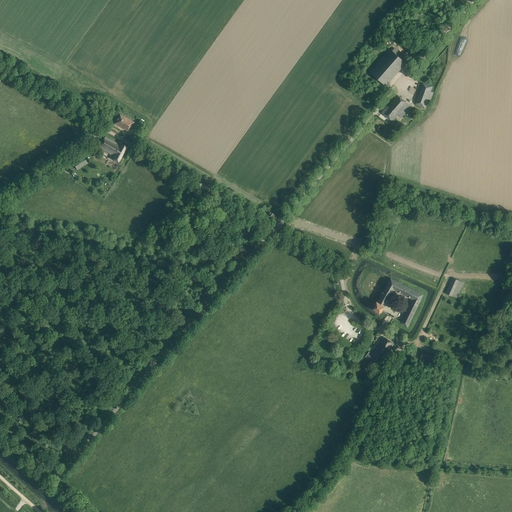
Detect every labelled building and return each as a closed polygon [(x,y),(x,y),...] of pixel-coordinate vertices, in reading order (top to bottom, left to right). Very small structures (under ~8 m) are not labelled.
[(406,63),(402,60),(389,49),(390,50),(371,72),(370,71),(370,72),(386,86),(406,63)] [(432,86),(423,83),(415,105),(424,108),(428,99),(431,100),(434,93),(430,92),(432,86)] [(398,115),(401,118),(411,106),(397,95),(388,107),(387,106),(382,113),(392,121),(398,115)] [(128,131),(134,122),(120,114),(115,124),(128,131)] [(118,144),(105,137),(99,148),(112,156),(111,158),(118,162),(127,147),(120,143),(120,144),(118,144)] [(85,160),(75,166),(77,170),(87,163),(85,160)] [(377,301),(375,304),(377,305),(374,308),(380,313),(381,312),(382,311),(383,311),(382,310),(384,307),(394,289),(413,299),(402,323),(408,326),(423,294),(391,278),(378,302),(377,301)] [(453,278),(448,288),(446,293),(457,298),(459,293),(464,283),(453,278)] [(372,353),(369,351),(365,356),(379,367),(394,343),(384,337),(372,353)] [(422,353),(419,360),(431,364),(434,357),(422,353)]
